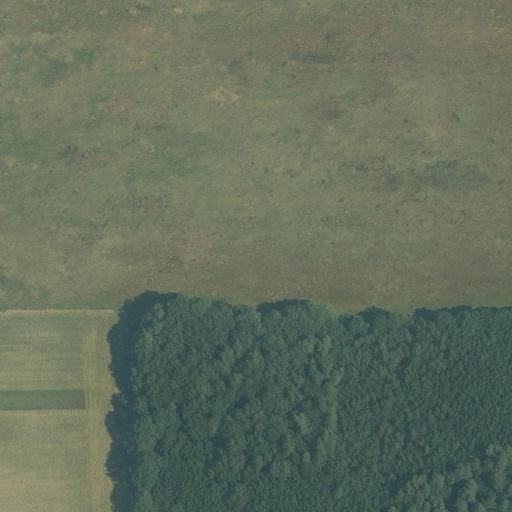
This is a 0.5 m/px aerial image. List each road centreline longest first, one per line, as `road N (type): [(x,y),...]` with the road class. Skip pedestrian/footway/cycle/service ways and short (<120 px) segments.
road 1 (track): [(132,305),(511,313)]
road 2 (track): [(132,305),(139,511)]
road 3 (track): [(0,305),(132,305)]
